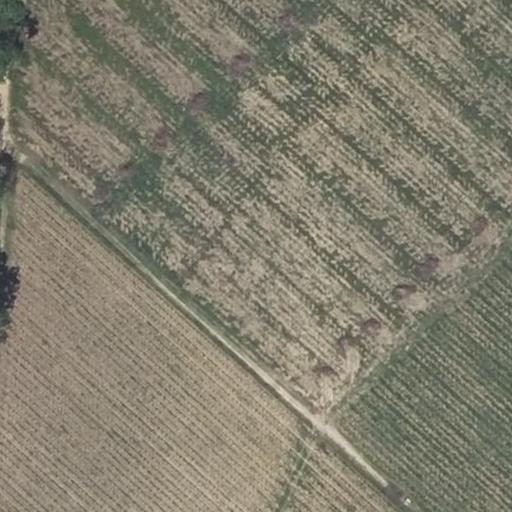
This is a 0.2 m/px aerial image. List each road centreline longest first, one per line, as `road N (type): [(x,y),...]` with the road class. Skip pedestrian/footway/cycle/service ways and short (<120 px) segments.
road 1 (track): [(417,511),(88,209)]
road 2 (track): [(88,209),(321,0)]
